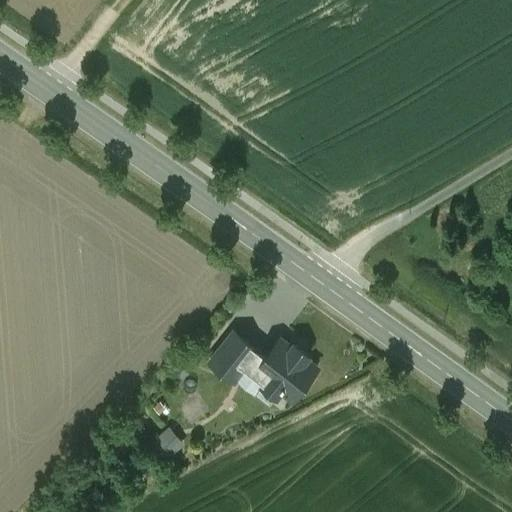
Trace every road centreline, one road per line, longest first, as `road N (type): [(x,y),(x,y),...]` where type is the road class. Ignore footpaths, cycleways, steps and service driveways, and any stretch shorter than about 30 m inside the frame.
road 1 (secondary): [(511,421),(0,55)]
road 2 (unknown): [(325,289),(213,436)]
